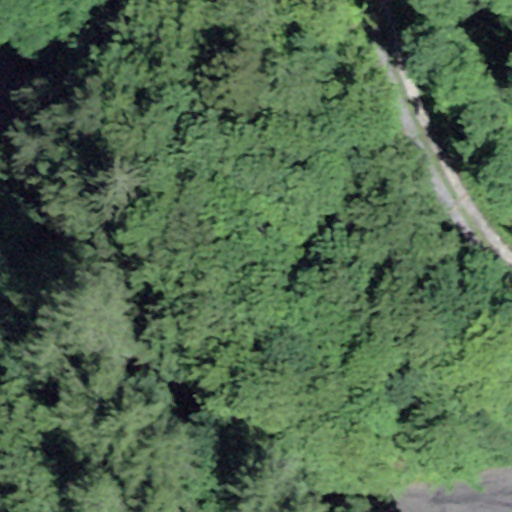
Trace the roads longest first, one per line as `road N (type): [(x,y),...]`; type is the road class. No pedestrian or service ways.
road 1 (unclassified): [(455,511),(367,493),(327,475),(167,362),(35,138),(0,103)]
road 2 (track): [(381,0),(416,148),(511,279)]
